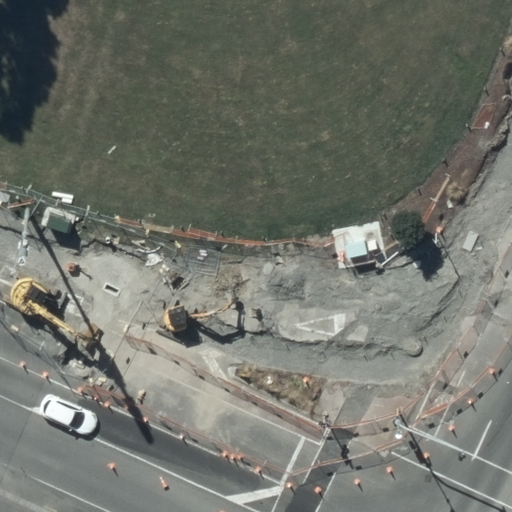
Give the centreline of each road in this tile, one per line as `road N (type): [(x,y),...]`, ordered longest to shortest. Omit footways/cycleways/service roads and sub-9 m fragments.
road 1 (secondary): [(300,511),(0,375)]
road 2 (primary): [(450,511),(511,373)]
